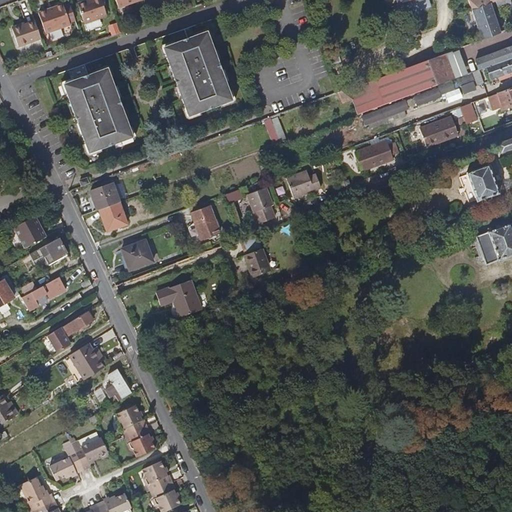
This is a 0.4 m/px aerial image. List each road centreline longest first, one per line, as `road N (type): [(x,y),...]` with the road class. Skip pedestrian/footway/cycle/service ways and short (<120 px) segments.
road 1 (residential): [(4,85),(179,447)]
road 2 (residential): [(4,85),(244,0)]
